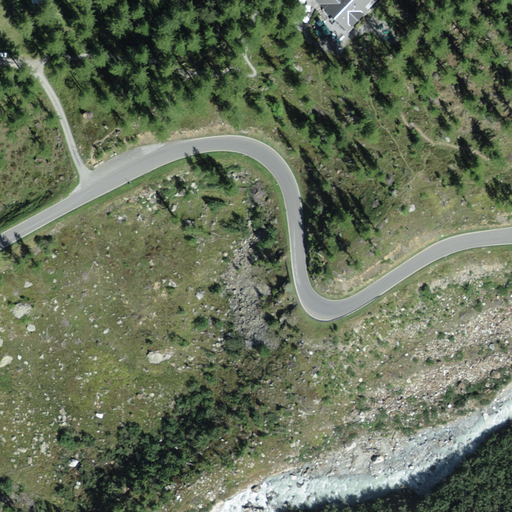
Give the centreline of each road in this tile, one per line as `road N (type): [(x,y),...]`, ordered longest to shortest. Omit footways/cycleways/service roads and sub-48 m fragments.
road 1 (unclassified): [(91,192),(182,149),(251,147),(288,184),(301,280),(312,302),(328,310),(358,301),(449,245),(511,235)]
road 2 (residential): [(0,64),(30,68),(48,83),(91,192)]
